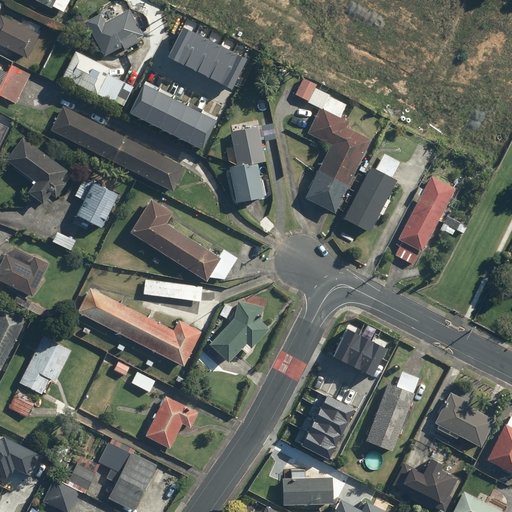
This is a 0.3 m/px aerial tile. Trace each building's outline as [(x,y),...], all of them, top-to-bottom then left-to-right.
[(218,0),(162,0),(231,32),(235,25),(214,15),(221,1),(218,0)] [(76,51),(62,77),(97,95),(97,94),(104,98),(103,100),(111,104),(111,102),(122,108),(133,86),(124,81),(132,65),(111,54),(124,48),(136,41),(136,39),(143,36),(129,9),(121,13),(114,1),(99,9),(100,12),(84,20),(103,55),(99,63),(76,51)] [(0,3),(0,44),(27,58),(40,34),(9,18),(8,20),(0,15),(0,9),(2,5),(0,3)] [(184,24),(169,55),(231,85),(246,55),(184,24)] [(11,64),(0,86),(0,95),(15,104),(30,73),(11,64)] [(316,84),(302,78),(294,95),(307,101),(307,102),(319,108),(307,133),(329,144),(304,198),(336,213),(371,138),(348,127),(351,119),(341,114),(347,102),(315,87),(316,84)] [(143,84),(130,111),(202,145),(215,118),(143,84)] [(63,106),(50,131),(173,193),(186,168),(63,106)] [(236,164),(226,166),(233,203),(265,197),(258,163),(265,161),(258,125),(229,131),(236,164)] [(70,176),(66,173),(67,171),(24,136),(5,159),(15,166),(13,169),(32,184),(26,191),(42,204),(50,195),(55,198),(67,183),(65,182),(70,176)] [(379,150),(342,218),(369,232),(379,214),(381,216),(390,200),(388,198),(398,180),(392,177),(400,162),(379,150)] [(401,241),(394,254),(413,265),(419,252),(422,253),(439,222),(446,226),(444,231),(453,236),(456,231),(462,234),(467,226),(443,213),(456,189),(430,175),(422,189),(419,187),(411,201),(415,203),(396,239),(401,241)] [(83,201),(76,215),(101,229),(118,196),(84,177),(74,196),(83,201)] [(173,213),(149,199),(129,233),(207,282),(210,277),(221,284),(238,257),(223,248),(219,256),(167,224),(173,213)] [(55,231),(51,240),(70,250),(75,241),(55,231)] [(4,254),(0,261),(0,280),(32,296),(48,264),(32,255),(27,265),(4,254)] [(145,279),(143,293),(201,301),(203,287),(145,279)] [(89,287),(76,312),(184,367),(202,332),(178,320),(173,330),(89,287)] [(31,300),(26,308),(41,317),(46,309),(31,300)] [(227,363),(241,349),(245,353),(269,329),(260,320),(263,306),(237,301),(233,317),(208,343),(227,363)] [(226,320),(232,308),(224,304),(218,316),(226,320)] [(0,368),(25,319),(2,308),(0,310),(0,368)] [(347,326),(333,353),(344,359),(358,332),(347,326)] [(358,332),(344,359),(357,365),(371,338),(358,332)] [(72,351),(44,336),(20,381),(42,393),(49,379),(56,382),(72,351)] [(371,338),(357,365),(372,373),(386,346),(371,338)] [(118,361),(113,370),(125,376),(130,368),(118,361)] [(137,371),(131,382),(149,392),(155,381),(137,371)] [(388,382),(363,439),(392,452),(398,438),(399,439),(401,434),(400,433),(409,411),(411,412),(413,406),(411,405),(421,380),(401,372),(396,385),(388,382)] [(37,397),(18,388),(8,408),(27,417),(37,397)] [(328,391),(322,403),(348,417),(355,405),(328,391)] [(449,391),(433,422),(439,425),(437,428),(456,438),(458,435),(481,447),(494,419),(466,405),(468,401),(449,391)] [(164,395),(144,435),(169,448),(182,423),(190,428),(198,413),(164,395)] [(322,403),(314,416),(341,430),(348,417),(322,403)] [(511,415),(509,414),(486,459),(511,472),(511,415)] [(314,416),(307,428),(334,443),(341,430),(314,416)] [(307,428),(300,441),(327,456),(334,443),(307,428)] [(0,479),(1,480),(5,471),(22,478),(33,453),(0,438),(0,479)] [(115,483),(107,497),(133,511),(158,465),(130,450),(127,454),(107,443),(98,460),(111,467),(105,477),(115,483)] [(80,455),(65,483),(81,491),(85,493),(100,466),(80,455)] [(421,470),(401,462),(391,485),(400,489),(399,492),(420,501),(418,503),(433,509),(433,507),(444,511),(445,511),(452,497),(447,495),(454,477),(439,471),(442,463),(427,456),(421,470)] [(282,477),(281,503),(333,504),(333,477),(305,476),(306,468),(284,468),(284,477),(282,477)] [(55,477),(42,500),(64,511),(69,511),(81,491),(65,483),(55,477)] [(505,511),(508,507),(489,497),(486,503),(463,491),(451,511),(505,511)] [(345,511),(373,511),(363,498),(345,511)]
